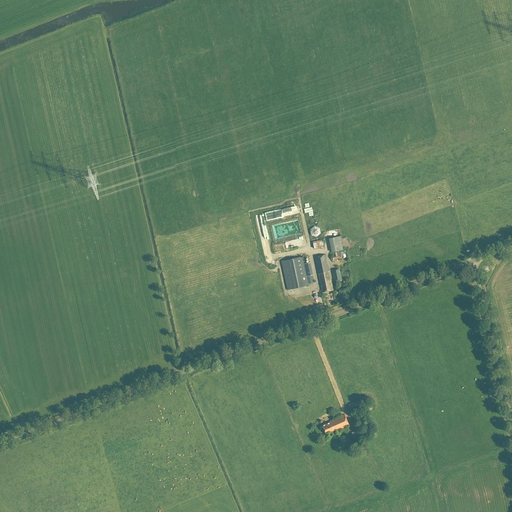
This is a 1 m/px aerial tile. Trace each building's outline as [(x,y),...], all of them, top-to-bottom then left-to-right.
[(320,228),(314,226),(310,230),(311,236),(316,237),(320,234),(320,228)] [(344,250),(341,236),(329,239),(332,253),(344,250)] [(292,239),(272,244),(273,250),(293,245),(292,239)] [(318,245),(321,245),(321,239),(311,241),(312,248),(319,247),(318,245)] [(333,291),(325,256),(315,258),(322,294),(333,291)] [(281,262),(287,290),(308,286),(306,276),(303,264),(302,257),(281,262)] [(313,275),(310,263),(303,264),(306,276),(313,275)] [(340,267),(342,278),(349,276),(347,266),(340,267)] [(341,281),(339,270),(332,271),(334,282),(341,281)] [(363,406),(360,400),(348,404),(351,411),(363,406)] [(366,412),(374,409),(371,401),(363,404),(366,412)] [(349,425),(344,415),(330,421),(330,422),(322,425),(324,432),(329,430),(330,432),(334,430),(334,431),(349,425)] [(355,442),(367,437),(364,428),(351,433),(355,442)]
